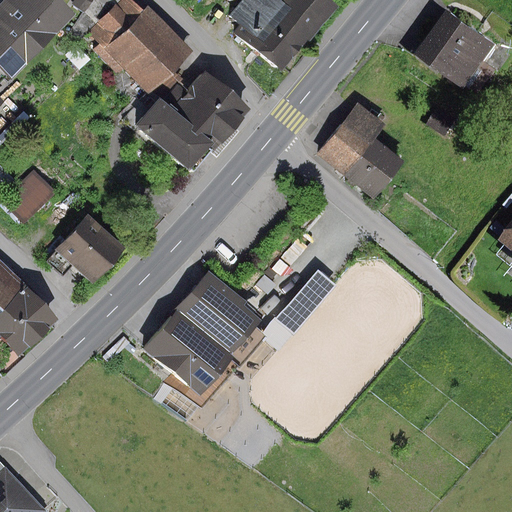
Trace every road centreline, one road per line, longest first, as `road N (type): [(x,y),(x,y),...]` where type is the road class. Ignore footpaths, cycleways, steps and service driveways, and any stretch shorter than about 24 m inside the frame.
road 1 (primary): [(275,133),(140,284),(0,415)]
road 2 (residential): [(275,133),(288,156),(511,348)]
road 3 (residential): [(275,133),(265,111),(161,0)]
road 4 (primary): [(386,0),(275,133)]
